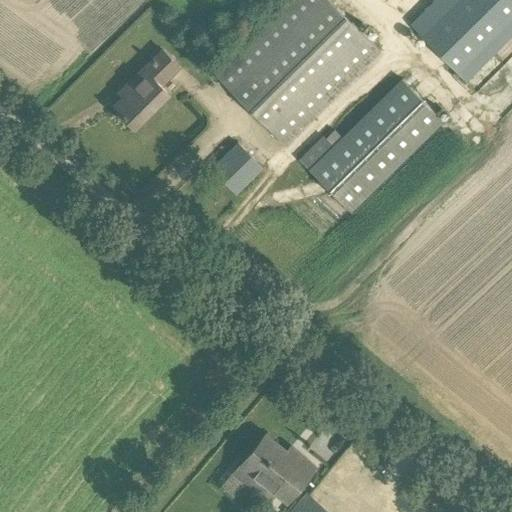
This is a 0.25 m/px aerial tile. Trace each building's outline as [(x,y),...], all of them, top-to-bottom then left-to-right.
[(381,51),(331,0),(293,0),(215,76),(285,145),(381,51)] [(511,0),(437,0),(411,26),(465,82),(511,35),(511,0)] [(180,68),(163,49),(127,85),(131,89),(114,106),(135,128),(169,94),(162,86),(180,68)] [(350,211),(364,197),(365,198),(443,120),(402,78),(333,146),(323,137),(300,160),(350,211)] [(238,143),(210,170),(235,195),(262,168),(238,143)] [(266,434),(234,473),(260,495),(267,486),(286,502),(315,467),(298,453),(294,458),(266,434)]
